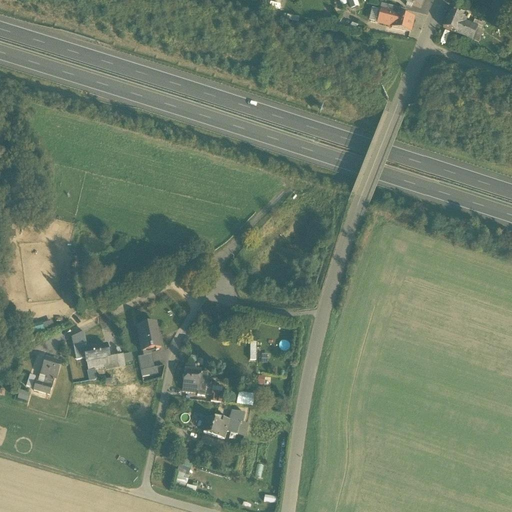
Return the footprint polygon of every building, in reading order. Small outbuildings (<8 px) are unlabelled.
[(407,0),(406,4),(420,10),(424,0),(407,0)] [(388,11),(387,13),(395,15),(405,17),(406,12),(389,7),(388,11)] [(377,24),(380,12),(374,10),(372,11),(370,20),(370,23),(377,24)] [(473,44),(483,23),(476,20),(457,11),(447,32),(455,36),(461,38),(460,40),(470,45),(470,43),(473,44)] [(377,24),(392,27),(395,15),(387,13),(380,12),(377,24)] [(478,14),(476,20),(483,23),(487,25),(489,19),(478,14)] [(395,15),(392,27),(391,29),(409,33),(413,19),(405,17),(395,15)] [(341,20),(337,29),(355,32),(358,26),(341,20)] [(451,45),(455,36),(447,32),(444,31),(440,40),(451,45)] [(138,328),(142,353),(151,351),(160,349),(155,325),(138,328)] [(76,361),(86,359),(84,350),(86,350),(85,346),(86,345),(84,333),(72,339),(76,361)] [(106,346),(86,350),(84,350),(86,359),(88,371),(105,368),(110,367),(109,359),(106,346)] [(116,358),(118,369),(124,367),(122,356),(116,358)] [(138,358),(139,365),(153,362),(151,356),(143,357),(138,358)] [(110,367),(111,370),(118,369),(116,358),(109,359),(110,367)] [(39,384),(52,388),(55,377),(56,377),(61,364),(46,360),(39,384)] [(154,369),(153,362),(139,365),(140,372),(154,369)] [(182,393),(197,395),(198,395),(200,378),(200,373),(185,372),(183,387),(182,393)] [(26,387),(32,389),(35,378),(30,376),(26,387)] [(207,379),(200,378),(198,395),(197,395),(197,397),(205,398),(207,379)] [(34,392),(49,396),(52,388),(39,384),(36,383),(34,392)] [(18,399),(25,401),(27,394),(20,392),(18,399)] [(237,405),(253,406),(254,394),(238,393),(237,405)] [(232,412),(230,421),(227,433),(237,436),(238,434),(237,434),(240,425),(241,425),(244,414),(232,412)] [(203,434),(224,441),(227,433),(230,421),(220,419),(219,423),(214,422),(207,420),(203,434)] [(238,434),(244,437),(247,427),(241,425),(240,425),(237,434),(238,434)] [(162,459),(172,461),(175,449),(165,446),(162,459)] [(184,463),(177,486),(187,489),(186,490),(195,492),(196,489),(186,486),(192,466),(184,463)]
